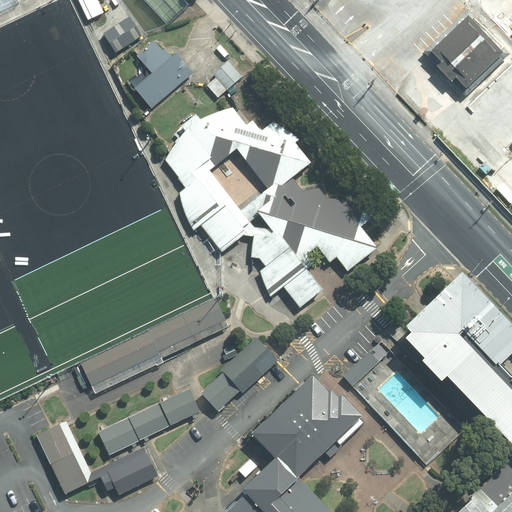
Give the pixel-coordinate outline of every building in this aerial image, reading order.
[(96,0),(77,0),(89,23),(104,16),(96,0)] [(511,0),(496,0),(511,14),(511,0)] [(468,12),(425,54),(465,94),(508,51),(468,12)] [(131,16),(104,34),(117,54),(144,36),(131,16)] [(133,91),(151,112),(193,76),(176,56),(173,60),(156,40),(134,58),(150,77),(133,91)] [(244,77),(228,61),(212,76),(228,92),(244,77)] [(502,96),(511,86),(511,75),(496,89),(502,96)] [(511,86),(502,96),(509,104),(511,100),(511,86)] [(471,101),(452,119),(467,136),(486,118),(471,101)] [(186,132),(175,143),(161,165),(181,190),(176,194),(183,218),(194,233),(201,227),(225,256),(248,238),(254,257),(264,265),(259,272),(269,300),(284,286),(300,309),(322,294),(304,260),(317,250),(328,262),(336,258),(346,273),(379,250),(360,230),(374,218),(345,199),(336,207),(330,200),(319,190),(311,194),(294,182),(318,165),(281,115),(256,136),(233,107),(201,120),(186,132)] [(469,500),(456,511),(511,511),(511,330),(459,275),(403,328),(410,335),(400,345),(438,384),(444,378),(511,447),(511,491),(490,511),(485,511),(474,501),(469,500)] [(96,394),(228,332),(214,302),(82,364),(96,394)] [(198,394),(216,414),(276,360),(257,340),(198,394)] [(379,343),(342,376),(351,386),(388,353),(379,343)] [(272,457),(296,481),(361,416),(339,395),(335,399),(311,375),(250,435),(272,457)] [(110,457),(197,416),(187,394),(99,435),(110,457)] [(59,425),(37,436),(66,495),(88,484),(59,425)] [(118,497),(158,477),(147,454),(99,477),(106,492),(114,489),(118,497)] [(325,511),(296,481),(272,457),(236,490),(242,497),(225,511),(325,511)]
